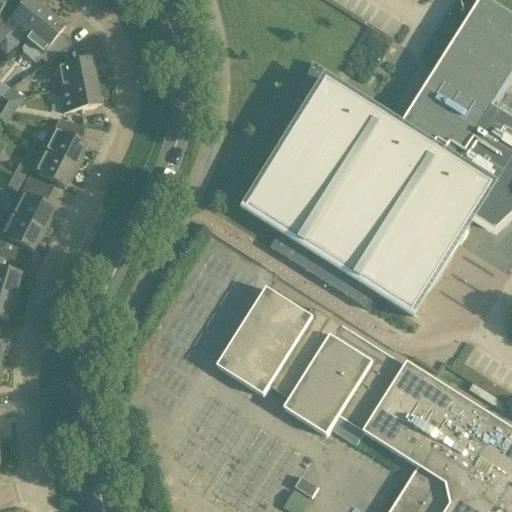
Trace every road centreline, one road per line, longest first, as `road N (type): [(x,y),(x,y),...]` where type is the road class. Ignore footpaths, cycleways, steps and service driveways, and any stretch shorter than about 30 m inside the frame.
road 1 (tertiary): [(104,511),(83,422),(83,365),(93,315),(177,122),(180,73),(158,0)]
road 2 (residential): [(43,486),(30,411),(31,354),(56,269),(121,133),(130,75),(120,36),(92,0)]
